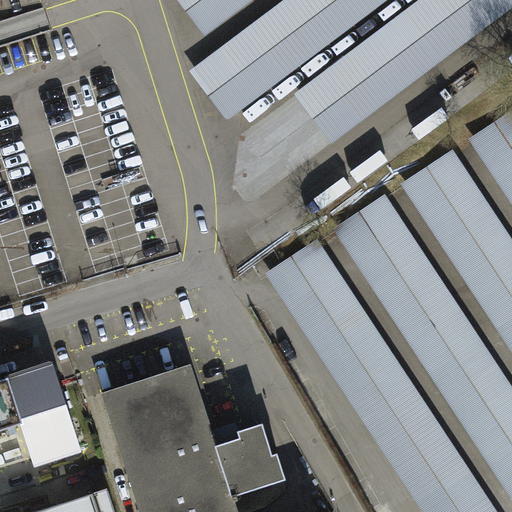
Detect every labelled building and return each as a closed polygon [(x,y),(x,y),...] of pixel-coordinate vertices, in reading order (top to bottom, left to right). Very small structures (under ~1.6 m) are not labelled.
[(174,0),(202,36),(249,0),(174,0)] [(389,0),(287,0),(193,71),(229,119),(389,0)] [(511,0),(421,0),(296,95),(333,143),(511,6),(511,0)] [(0,45),(53,29),(47,8),(0,22),(0,45)] [(511,107),(468,137),(511,202),(511,107)] [(511,240),(453,151),(404,184),(511,345),(511,240)] [(330,231),(511,502),(511,384),(384,194),(330,231)] [(498,511),(317,241),(267,274),(426,511),(498,511)] [(0,429),(21,423),(35,468),(83,453),(54,361),(5,376),(7,380),(0,382),(0,429)] [(191,365),(102,394),(140,511),(240,511),(235,494),(285,478),(276,451),(271,453),(262,423),(236,430),(239,437),(217,444),(191,365)] [(110,511),(104,491),(39,511),(110,511)]
